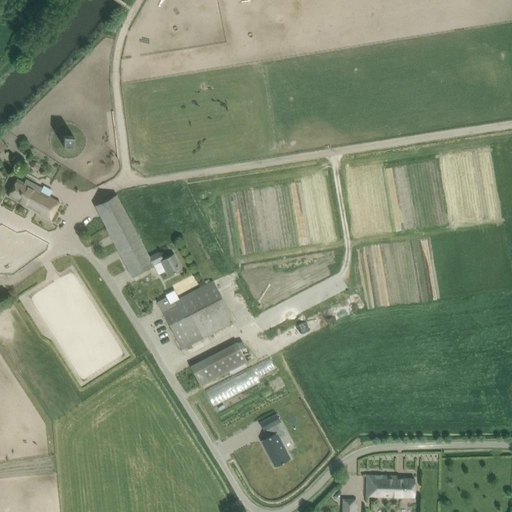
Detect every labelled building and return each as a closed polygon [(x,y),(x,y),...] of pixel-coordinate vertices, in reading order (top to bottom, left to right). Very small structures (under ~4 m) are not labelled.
[(73,147),(73,137),(62,137),(62,146),(73,147)] [(17,179),(7,196),(31,209),(41,192),(43,188),(26,179),(24,183),(17,179)] [(41,192),(31,209),(51,220),(60,203),(49,197),(53,191),(44,186),(43,188),(41,192)] [(149,257),(116,194),(95,205),(131,276),(153,265),(153,264),(160,261),(168,276),(181,269),(173,253),(163,259),(159,252),(149,257)] [(167,297),(157,302),(181,349),(234,322),(213,281),(170,304),(167,297)] [(237,342),(190,366),(201,386),(247,362),(237,342)] [(259,423),(264,431),(281,422),(276,414),(259,423)] [(276,432),(261,440),(275,467),(290,459),(286,451),(288,450),(281,437),(279,438),(276,432)] [(414,497),(415,479),(397,478),(397,476),(367,475),(366,495),(414,497)]
